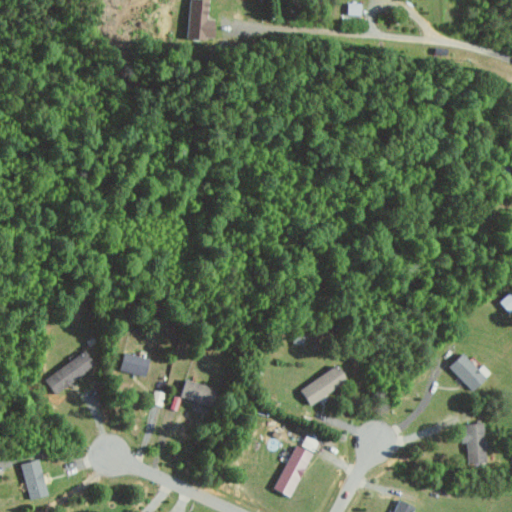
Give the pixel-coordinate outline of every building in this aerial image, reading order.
[(187,0),(182,38),(206,41),(209,20),(204,19),(206,0),(187,0)] [(360,3),(346,3),(346,14),(360,14),(360,3)] [(509,314),(511,310),(511,290),(511,289),(498,302),(509,314)] [(43,376),(53,392),(94,366),(84,350),(43,376)] [(147,357),(121,350),(116,369),(143,375),(147,357)] [(468,389),(483,376),(460,350),(445,364),(468,389)] [(296,388),(307,404),(343,379),(332,364),(296,388)] [(177,396),(202,404),(208,386),(182,378),(177,396)] [(150,403),(162,405),(165,392),(153,389),(150,403)] [(480,421),(458,424),(460,442),(463,442),(465,463),(485,461),(480,421)] [(316,440),(304,434),(299,443),(310,450),(316,440)] [(269,487),(285,496),(309,452),(293,443),(269,487)] [(29,498),(47,493),(37,458),(18,463),(29,498)] [(408,511),(411,505),(394,498),(388,511),(408,511)]
